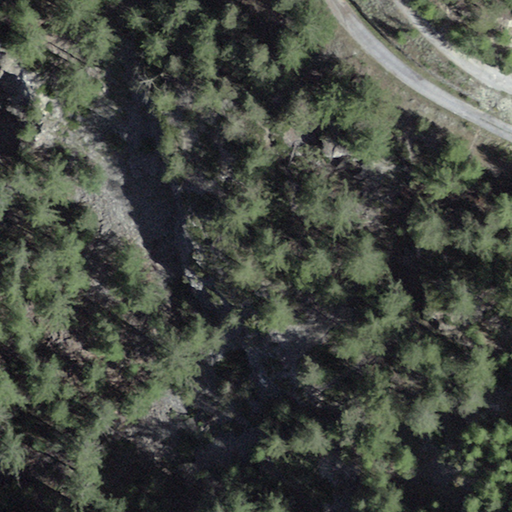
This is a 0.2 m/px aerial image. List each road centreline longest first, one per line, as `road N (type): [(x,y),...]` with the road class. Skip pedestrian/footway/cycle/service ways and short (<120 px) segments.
road 1 (track): [(358,0),(382,36),(511,134)]
road 2 (track): [(511,76),(440,40),(419,0)]
